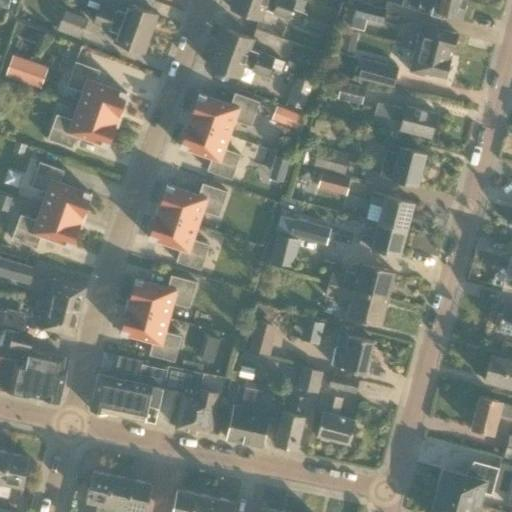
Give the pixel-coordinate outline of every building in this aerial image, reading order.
[(291,10),(263,0),(233,0),(230,10),(259,20),(263,8),(272,12),(302,24),(305,15),(301,14),(291,10)] [(263,0),(291,10),(294,0),(263,0)] [(306,0),(305,0),(294,0),(291,10),(301,14),(306,0)] [(462,17),(466,1),(462,0),(419,0),(420,1),(417,0),(402,0),(401,6),(443,17),(444,13),(462,17)] [(386,8),(357,1),(350,26),(364,30),(367,19),(382,23),(386,8)] [(96,13),(150,33),(157,14),(128,3),(124,15),(115,11),(116,10),(99,4),(96,13)] [(57,29),(81,38),(88,19),(65,9),(57,29)] [(143,52),(150,33),(96,13),(93,22),(109,29),(110,28),(118,31),(114,42),(143,52)] [(416,46),(448,55),(450,50),(453,51),(458,34),(436,28),(437,24),(423,21),(416,46)] [(216,48),(270,67),(274,56),(258,51),(258,52),(249,49),(252,39),(224,28),(216,48)] [(345,29),(342,40),(356,44),(359,33),(345,29)] [(447,59),(448,55),(416,46),(410,70),(423,74),(424,70),(446,76),(451,60),(447,59)] [(266,77),(270,67),(216,48),(209,67),(238,78),(242,67),(251,70),(251,71),(266,77)] [(14,54),(6,75),(28,83),(35,62),(14,54)] [(284,62),(273,58),(270,67),(281,71),(284,62)] [(397,67),(363,58),(358,77),(392,86),(397,67)] [(76,104),(118,119),(128,92),(96,80),(100,68),(75,59),(66,84),(81,90),(76,104)] [(286,103),(303,109),(313,82),(295,76),(286,103)] [(337,97),(362,104),(366,87),(342,81),(337,97)] [(190,119),(231,134),(236,119),(252,125),(261,100),(236,91),(231,103),(199,92),(190,119)] [(406,105),(405,108),(377,101),(374,113),(402,121),(400,128),(431,136),(437,113),(406,105)] [(108,146),(118,119),(76,104),(71,118),(56,113),(47,138),(72,147),(77,134),(108,146)] [(279,105),(277,105),(272,119),(277,121),(297,128),(301,116),(302,114),(279,105)] [(226,148),(231,134),(190,119),(180,146),(212,157),(207,170),(232,179),(241,153),(226,148)] [(417,186),(426,152),(405,147),(407,139),(386,134),(382,149),(385,150),(379,176),(417,186)] [(17,143),(14,152),(23,155),(26,146),(17,143)] [(350,155),(319,146),(313,166),(345,174),(350,155)] [(286,170),(289,158),(276,154),(272,166),(286,170)] [(40,205),(82,219),(91,192),(60,181),(64,169),(39,160),(30,185),(45,190),(40,205)] [(311,175),(314,167),(302,164),(298,177),(306,178),(311,175)] [(351,177),(322,170),(318,187),(346,194),(351,177)] [(158,210),(200,224),(204,210),(219,215),(228,190),(203,182),(199,194),(167,183),(158,210)] [(378,222),(406,229),(413,201),(385,194),(385,195),(373,192),(370,202),(383,205),(378,222)] [(0,194),(0,205),(8,208),(12,197),(0,193),(0,194)] [(261,221),(272,225),(279,204),(268,200),(261,221)] [(72,246),(82,219),(40,205),(35,219),(20,213),(11,239),(36,247),(40,235),(72,246)] [(195,239),(200,224),(158,210),(148,238),(180,248),(176,261),(201,269),(210,244),(195,239)] [(280,231),(327,244),(331,228),(285,215),(280,231)] [(399,257),(406,229),(378,222),(374,238),(361,234),(358,245),(371,249),(371,250),(399,257)] [(270,260),(293,266),(300,239),(277,233),(270,260)] [(34,267),(15,261),(0,257),(0,275),(11,279),(12,273),(30,279),(34,267)] [(342,288),(355,291),(387,299),(394,272),(362,263),(361,265),(356,264),(354,272),(345,270),(344,276),(346,276),(342,288)] [(328,284),(342,288),(346,276),(344,276),(331,272),(328,284)] [(128,305),(170,316),(174,302),(190,306),(197,280),(171,273),(168,286),(135,277),(135,278),(128,305)] [(41,301),(80,311),(87,286),(52,277),(47,298),(42,297),(41,301)] [(340,298),(342,288),(328,284),(325,295),(340,298)] [(380,325),(387,299),(355,291),(348,317),(380,325)] [(73,336),(80,311),(41,301),(40,305),(45,306),(40,327),(73,336)] [(511,306),(504,304),(501,314),(498,313),(495,324),(498,325),(497,329),(511,333),(511,306)] [(166,331),(170,316),(128,305),(120,332),(153,341),(149,354),(175,361),(182,335),(166,331)] [(27,313),(6,308),(1,327),(22,332),(27,313)] [(304,331),(319,334),(322,321),(307,318),(304,331)] [(277,325),(256,319),(248,348),(269,354),(277,325)] [(367,373),(375,341),(352,335),(353,328),(342,325),(332,364),(367,373)] [(8,345),(29,350),(33,335),(12,330),(8,345)] [(210,333),(205,355),(217,358),(222,336),(210,333)] [(41,364),(45,351),(34,349),(31,362),(0,354),(0,387),(29,395),(36,362),(41,364)] [(36,362),(29,395),(59,402),(66,369),(62,368),(65,356),(45,351),(41,364),(36,362)] [(155,423),(163,387),(167,369),(142,363),(143,360),(103,351),(91,408),(155,423)] [(511,361),(490,356),(484,381),(511,388),(511,361)] [(167,369),(163,387),(176,391),(178,384),(199,389),(197,395),(182,392),(175,426),(208,434),(217,392),(200,389),(204,372),(168,364),(167,369)] [(323,371),(301,366),(296,387),(318,392),(323,371)] [(359,379),(331,373),(328,386),(356,392),(359,379)] [(243,441),(256,382),(247,380),(242,406),(235,404),(227,438),(243,441)] [(256,382),(243,441),(262,446),(270,412),(258,409),(264,384),(256,382)] [(275,444),(297,449),(305,416),(303,415),(307,397),(294,394),(289,412),(283,410),(275,444)] [(343,397),(329,394),(325,412),(324,412),(318,435),(322,436),(322,439),(329,441),(329,438),(351,443),(356,420),(338,415),(343,397)] [(499,412),(511,415),(511,405),(501,403),(501,402),(480,396),(472,429),(493,434),(499,412)] [(0,495),(0,496),(10,453),(0,451),(0,495)] [(23,487),(30,458),(10,453),(0,496),(9,498),(12,485),(23,487)] [(439,494),(478,505),(482,492),(492,495),(500,468),(474,461),(470,477),(445,470),(439,494)] [(104,511),(113,475),(93,470),(86,501),(98,504),(95,511),(104,511)] [(113,475),(104,511),(125,511),(126,509),(133,479),(113,475)] [(133,479),(126,509),(125,511),(134,511),(138,511),(146,511),(153,484),(133,479)] [(192,511),(196,494),(176,489),(170,511),(192,511)] [(213,511),(216,498),(196,494),(192,511),(213,511)] [(476,511),(478,505),(439,494),(433,511),(476,511)] [(216,498),(213,511),(234,511),(237,503),(216,498)]
